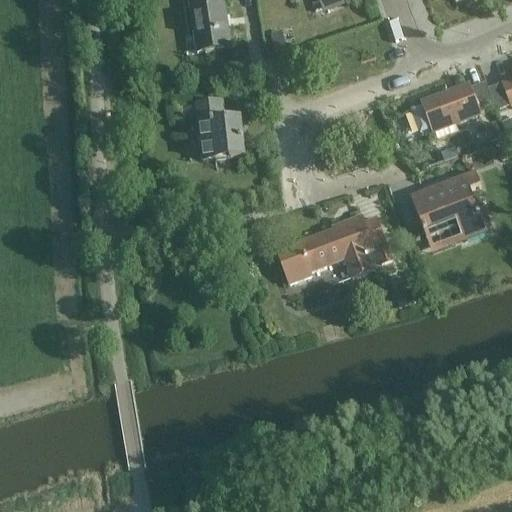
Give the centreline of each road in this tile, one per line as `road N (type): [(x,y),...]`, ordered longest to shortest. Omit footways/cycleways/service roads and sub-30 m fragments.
road 1 (unclassified): [(120,384),(107,295),(91,0)]
road 2 (residential): [(395,172),(298,201),(289,121),(419,69)]
road 3 (residential): [(142,511),(120,384)]
